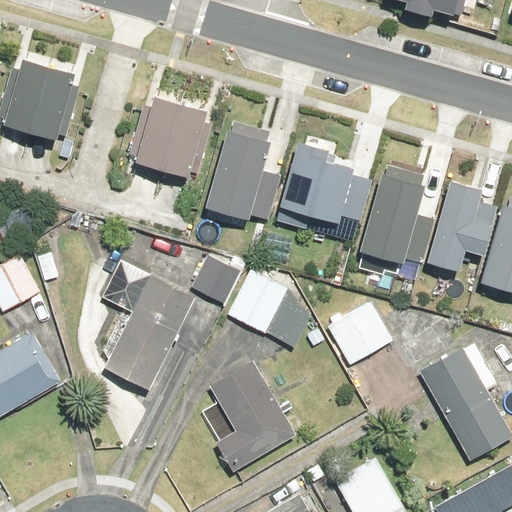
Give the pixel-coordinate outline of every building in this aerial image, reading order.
[(409,0),(408,7),(440,16),(443,7),(460,12),(463,0),(409,0)] [(79,83),(82,72),(30,58),(12,124),(64,138),(66,133),(72,134),(86,85),(79,83)] [(203,175),(218,122),(212,120),(215,109),(162,94),(142,162),(195,177),(197,173),(203,175)] [(269,172),(278,140),(270,138),(272,131),(236,120),(212,206),(261,220),(274,173),(269,172)] [(338,147),(306,137),(287,204),(345,220),(347,214),(364,218),(376,179),(361,175),(364,166),(335,157),(338,147)] [(434,178),(390,165),(366,249),(411,262),(412,258),(426,262),(439,216),(425,212),(434,178)] [(491,252),(499,223),(482,218),(491,188),(457,178),(433,261),(467,271),(474,247),(491,252)] [(511,203),(509,203),(488,280),(511,286),(511,203)] [(29,206),(6,216),(17,241),(40,232),(29,206)] [(100,215),(77,209),(72,227),(95,233),(100,215)] [(57,251),(40,256),(48,281),(64,276),(57,251)] [(191,289),(203,294),(232,308),(248,275),(250,270),(209,251),(191,289)] [(24,253),(0,266),(0,298),(7,311),(45,291),(24,253)] [(105,349),(111,367),(158,390),(203,294),(191,289),(123,257),(105,295),(126,305),(105,349)] [(315,316),(291,289),(250,270),(248,275),(232,308),(229,315),(299,348),(315,316)] [(376,301),(331,327),(353,366),(399,340),(376,301)] [(36,330),(0,350),(0,418),(65,381),(36,330)] [(502,385),(477,341),(425,370),(474,460),(511,439),(511,427),(492,390),(502,385)] [(257,360),(214,385),(241,430),(223,441),(241,470),(301,433),(257,360)] [(413,511),(380,455),(338,479),(357,511),(413,511)] [(317,511),(306,493),(271,511),(317,511)]
